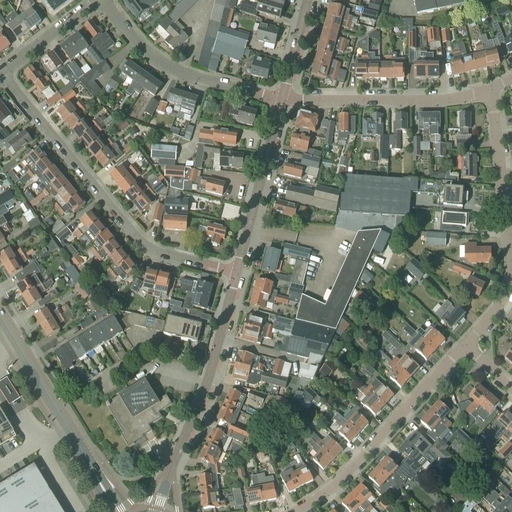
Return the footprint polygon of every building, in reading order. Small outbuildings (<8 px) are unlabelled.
[(30,0),(21,0),(28,8),(34,4),(30,0)] [(44,0),(54,13),(70,1),(69,0),(44,0)] [(127,0),(124,2),(137,18),(148,10),(148,11),(161,2),(159,0),(127,0)] [(194,0),(182,0),(178,4),(178,5),(159,25),(166,33),(167,33),(174,40),(168,46),(174,52),(187,39),(181,33),(180,35),(172,28),(174,26),(174,25),(197,2),(194,0)] [(211,56),(225,0),(215,0),(201,54),(211,56)] [(378,13),(381,0),(370,0),(368,10),(378,13)] [(464,0),(413,0),(417,14),(466,4),(464,0)] [(241,4),(239,12),(256,17),(258,12),(280,19),(283,8),(260,1),(258,7),(252,5),(252,7),(241,4)] [(330,5),(327,18),(341,21),(351,24),(352,17),(347,16),(349,12),(349,10),(348,10),(330,5)] [(226,9),(216,41),(245,50),(249,36),(229,30),(234,11),(226,9)] [(376,21),(378,13),(368,10),(364,9),(362,17),(364,18),(376,21)] [(31,10),(20,18),(29,31),(40,23),(31,10)] [(495,16),(490,19),(500,41),(503,40),(511,59),(511,28),(509,30),(511,35),(505,38),(495,16)] [(20,18),(8,27),(18,40),(29,31),(20,18)] [(327,18),(324,29),(337,33),(339,27),(349,30),(351,24),(327,18)] [(91,22),(84,27),(94,40),(91,43),(96,50),(100,55),(114,45),(110,40),(110,39),(105,33),(102,36),(100,33),(102,32),(98,27),(96,29),(91,22)] [(260,24),(256,41),(274,45),(278,31),(270,29),(270,27),(260,24)] [(324,29),(321,41),(334,44),(345,47),(347,48),(349,41),(336,38),(337,33),(324,29)] [(438,29),(426,30),(428,44),(440,43),(438,29)] [(449,30),(441,31),(442,44),(450,43),(449,30)] [(0,53),(9,47),(0,34),(0,53)] [(78,35),(69,42),(79,54),(87,48),(78,35)] [(485,35),(480,37),(482,44),(488,68),(500,65),(497,56),(503,54),(497,39),(487,42),(485,35)] [(367,49),(367,37),(358,42),(357,47),(367,52),(367,49)] [(461,40),(456,42),(458,50),(464,74),(476,71),(473,57),(467,59),(463,44),(462,44),(461,40)] [(213,53),(210,60),(218,63),(221,55),(241,61),(243,56),(248,57),(250,51),(245,50),(216,41),(212,53),(213,53)] [(321,41),(318,52),(331,56),(333,50),(343,53),(345,47),(334,44),(321,41)] [(69,42),(60,48),(70,61),(79,54),(69,42)] [(478,56),(473,57),(476,71),(488,68),(482,44),(475,46),(478,56)] [(445,45),(437,46),(438,58),(446,57),(445,45)] [(93,46),(87,50),(97,65),(104,61),(93,46)] [(374,49),(367,49),(367,52),(367,55),(368,65),(368,79),(379,79),(379,65),(373,65),(373,60),(374,60),(374,49)] [(455,62),(449,63),(453,77),(464,74),(458,50),(452,52),(455,62)] [(110,57),(106,51),(100,55),(104,61),(110,57)] [(318,52),(315,64),(339,70),(340,64),(330,61),(331,56),(318,52)] [(420,65),(414,65),(414,79),(426,79),(426,54),(426,53),(420,53),(420,65)] [(52,54),(42,61),(51,73),(61,66),(52,54)] [(426,54),(426,79),(439,79),(439,59),(433,59),(433,54),(426,54)] [(351,65),(349,73),(355,74),(355,79),(368,79),(368,65),(367,55),(361,55),(361,60),(356,60),(356,65),(351,65)] [(398,55),(391,55),(392,60),(392,65),(392,79),(404,79),(404,65),(398,65),(398,55)] [(256,58),(251,75),(267,80),(270,67),(269,67),(270,62),(256,58)] [(67,66),(73,73),(77,79),(83,75),(73,61),(67,66)] [(104,61),(78,79),(94,99),(101,90),(93,82),(110,70),(104,61)] [(122,73),(133,81),(141,71),(129,63),(122,73)] [(60,67),(56,70),(63,79),(67,76),(67,77),(73,73),(67,66),(66,64),(61,68),(60,67)] [(315,64),(312,76),(325,79),(327,74),(344,78),(346,72),(339,70),(315,64)] [(392,65),(379,65),(379,79),(392,79),(392,65)] [(32,68),(24,73),(33,85),(34,85),(40,93),(50,86),(46,82),(49,80),(45,76),(42,78),(39,73),(37,74),(32,68)] [(141,71),(133,81),(144,89),(152,79),(141,71)] [(73,73),(67,77),(74,86),(79,82),(77,79),(73,73)] [(122,82),(114,76),(107,85),(115,91),(122,82)] [(152,79),(144,89),(155,97),(162,86),(152,79)] [(57,93),(57,94),(61,99),(67,93),(63,88),(57,93)] [(76,113),(70,106),(71,105),(68,102),(76,96),(71,90),(67,93),(61,99),(67,105),(57,113),(65,122),(76,113)] [(172,91),(168,102),(176,105),(174,112),(173,111),(171,116),(177,118),(185,95),(172,91)] [(61,99),(57,94),(47,102),(51,107),(61,99)] [(185,95),(177,118),(183,120),(185,114),(192,117),(198,99),(185,95)] [(151,98),(143,112),(151,117),(159,103),(151,98)] [(159,101),(156,111),(164,114),(167,104),(159,101)] [(80,102),(76,105),(80,110),(84,107),(80,102)] [(202,111),(208,113),(211,104),(205,102),(202,111)] [(0,103),(0,125),(10,118),(5,110),(0,103)] [(221,104),(217,119),(227,122),(227,119),(252,126),(252,124),(253,124),(254,122),(256,122),(258,115),(256,115),(257,113),(242,108),(241,113),(230,110),(231,107),(221,104)] [(76,113),(65,122),(73,131),(84,123),(79,117),(89,109),(86,105),(84,107),(80,110),(76,113)] [(299,114),(295,128),(300,129),(299,134),(309,136),(310,131),(315,132),(319,117),(301,113),(299,114)] [(433,115),(429,115),(429,143),(435,143),(435,136),(440,136),(439,115),(439,113),(433,113),(433,115)] [(395,123),(393,123),(393,131),(407,131),(407,115),(395,116),(395,123)] [(429,115),(418,115),(419,130),(424,130),(424,143),(429,143),(429,115)] [(459,136),(457,136),(457,151),(473,150),(473,141),(471,141),(471,136),(468,136),(468,129),(470,129),(470,115),(459,115),(459,136)] [(336,126),(336,131),(339,131),(339,133),(339,139),(346,140),(346,136),(353,136),(353,133),(355,133),(355,118),(350,118),(350,116),(339,116),(339,126),(336,126)] [(363,120),(362,139),(371,139),(371,137),(382,137),(382,116),(371,116),(371,120),(363,120)] [(84,123),(73,131),(80,140),(102,123),(101,122),(99,119),(95,118),(86,126),(84,123)] [(122,128),(126,133),(135,126),(131,121),(122,128)] [(102,123),(80,140),(88,150),(103,138),(98,132),(102,129),(101,127),(103,125),(102,123)] [(326,125),(324,146),(329,146),(331,134),(332,135),(333,126),(326,125)] [(133,137),(138,134),(134,128),(129,131),(133,137)] [(196,141),(198,131),(192,130),(190,140),(196,141)] [(201,131),(200,139),(235,145),(237,134),(216,130),(215,133),(201,131)] [(11,136),(0,144),(0,148),(1,150),(4,147),(7,151),(11,148),(15,154),(31,142),(24,132),(14,140),(11,136)] [(388,136),(388,140),(388,150),(401,150),(401,132),(393,132),(393,136),(388,136)] [(294,134),(290,147),(307,151),(310,138),(308,138),(309,136),(299,134),(299,136),(294,134)] [(413,156),(412,156),(412,161),(415,161),(415,156),(420,156),(420,137),(412,137),(413,156)] [(103,138),(88,150),(96,159),(115,144),(114,143),(117,141),(114,138),(112,140),(111,139),(107,142),(103,138)] [(312,140),(308,157),(319,160),(324,143),(312,140)] [(339,166),(337,173),(345,175),(346,168),(347,169),(349,160),(354,142),(348,140),(343,158),(341,157),(338,166),(339,166)] [(388,164),(388,150),(388,140),(380,140),(380,164),(388,164)] [(260,150),(262,145),(247,141),(246,146),(260,150)] [(356,141),(351,159),(355,160),(360,142),(356,141)] [(115,144),(96,159),(104,169),(115,160),(111,155),(119,149),(115,144)] [(220,148),(198,144),(196,161),(203,162),(204,153),(219,155),(220,148)] [(435,145),(435,158),(445,158),(445,145),(435,145)] [(151,146),(150,159),(174,161),(175,148),(151,146)] [(27,165),(22,169),(26,175),(46,159),(38,149),(27,158),(23,161),(27,165)] [(243,156),(221,154),(220,167),(242,169),(243,156)] [(472,154),(458,156),(461,179),(475,177),(473,162),(475,161),(475,157),(472,156),(472,154)] [(286,165),(283,175),(301,179),(302,173),(307,174),(306,176),(317,179),(319,170),(318,170),(320,160),(319,160),(308,157),(304,156),(301,166),(295,164),(294,167),(286,165)] [(46,159),(26,175),(19,180),(23,185),(35,176),(38,180),(53,168),(46,159)] [(121,168),(110,176),(118,186),(137,170),(133,165),(125,172),(121,168)] [(42,185),(37,189),(41,193),(61,177),(53,168),(38,180),(42,185)] [(201,172),(190,170),(166,168),(165,179),(171,179),(171,187),(184,188),(184,184),(191,184),(197,185),(196,189),(205,191),(205,192),(221,196),(225,184),(208,179),(208,180),(199,178),(201,172)] [(137,170),(118,186),(125,195),(136,186),(129,177),(133,174),(137,179),(141,175),(137,170)] [(445,174),(444,176),(445,176),(445,180),(445,181),(445,182),(457,183),(458,177),(449,177),(450,171),(445,170),(445,174)] [(11,172),(6,176),(10,182),(15,178),(11,172)] [(431,174),(430,181),(438,182),(445,182),(445,181),(445,180),(445,176),(444,176),(445,174),(438,174),(431,174)] [(341,195),(340,212),(376,215),(409,217),(411,193),(444,196),(443,206),(462,207),(463,202),(468,203),(468,192),(463,192),(464,188),(452,188),(452,183),(404,180),(404,181),(376,179),(346,176),(344,195),(341,195)] [(41,193),(38,196),(41,200),(45,197),(46,198),(50,195),(54,199),(69,186),(61,177),(41,193)] [(140,183),(136,186),(125,195),(133,204),(148,193),(144,187),(140,183)] [(148,193),(133,204),(141,214),(152,205),(156,202),(152,197),(156,194),(148,184),(144,187),(148,193)] [(57,203),(53,207),(57,212),(77,196),(69,186),(54,199),(57,203)] [(289,187),(285,200),(316,208),(316,209),(335,214),(341,193),(317,187),(315,194),(289,187)] [(14,188),(0,197),(0,207),(3,206),(13,199),(14,199),(19,196),(14,188)] [(34,199),(30,194),(24,198),(29,204),(34,199)] [(34,199),(29,204),(32,208),(42,201),(41,200),(38,196),(34,199)] [(77,196),(57,212),(62,217),(70,210),(73,214),(84,205),(77,196)] [(13,199),(3,206),(4,206),(7,212),(13,208),(12,206),(16,203),(14,199),(13,199)] [(165,215),(164,230),(186,232),(188,200),(166,199),(165,215)] [(208,207),(216,209),(218,203),(210,200),(208,207)] [(276,201),(273,213),(294,218),(294,216),(306,219),(308,209),(276,201)] [(157,204),(153,220),(160,222),(163,206),(157,204)] [(30,211),(22,216),(30,230),(40,224),(36,218),(35,219),(30,211)] [(419,212),(411,211),(410,226),(419,226),(419,212)] [(440,212),(442,213),(441,231),(459,232),(460,226),(466,227),(466,214),(469,214),(440,212)] [(83,226),(73,235),(77,240),(80,238),(99,223),(91,213),(80,222),(83,226)] [(189,220),(188,232),(197,232),(199,227),(209,229),(207,235),(213,237),(211,244),(219,246),(221,239),(224,240),(227,229),(219,226),(219,225),(201,220),(200,220),(189,220)] [(60,222),(50,230),(54,235),(64,227),(60,222)] [(99,223),(80,238),(84,243),(92,236),(95,241),(106,232),(99,223)] [(7,224),(0,228),(0,243),(4,241),(1,236),(10,230),(7,224)] [(66,228),(55,238),(60,244),(71,234),(66,228)] [(360,277),(364,269),(382,231),(358,233),(325,306),(302,296),(296,321),(336,331),(341,319),(360,277)] [(90,251),(95,256),(114,241),(106,232),(95,241),(99,245),(90,251)] [(426,233),(425,245),(445,246),(446,235),(426,233)] [(114,241),(95,256),(99,261),(107,255),(111,259),(121,250),(114,241)] [(71,245),(69,246),(64,250),(69,257),(76,252),(71,245)] [(286,245),(283,255),(297,258),(296,261),(308,264),(311,252),(286,245)] [(490,250),(488,250),(476,250),(476,245),(465,245),(465,258),(469,258),(469,263),(490,263),(490,250)] [(9,250),(0,255),(0,261),(4,267),(25,254),(22,249),(12,255),(9,250)] [(114,263),(106,270),(110,275),(129,260),(121,250),(111,259),(114,263)] [(267,250),(262,271),(274,274),(280,253),(267,250)] [(16,281),(40,266),(38,263),(37,264),(36,262),(34,264),(33,263),(22,270),(20,266),(29,261),(25,254),(4,267),(6,271),(4,273),(8,280),(14,276),(16,281)] [(72,260),(77,267),(83,262),(78,255),(72,260)] [(129,260),(110,275),(114,280),(118,276),(122,281),(137,269),(129,260)] [(413,260),(405,270),(419,283),(427,273),(413,260)] [(72,267),(68,261),(61,265),(64,271),(65,271),(67,270),(72,267)] [(302,286),(308,264),(296,261),(290,284),(291,284),(302,286)] [(455,264),(452,272),(459,274),(459,272),(469,276),(472,271),(455,264)] [(91,272),(85,265),(79,269),(85,277),(91,272)] [(41,267),(40,266),(16,281),(18,284),(39,272),(37,269),(41,267)] [(76,272),(72,266),(72,267),(67,270),(65,271),(70,279),(71,279),(78,274),(76,272)] [(374,279),(364,269),(360,277),(368,285),(374,279)] [(147,270),(144,284),(149,285),(148,290),(147,295),(153,297),(156,287),(159,273),(147,270)] [(156,287),(153,297),(159,298),(161,293),(167,294),(171,276),(159,273),(156,287)] [(182,279),(179,290),(209,298),(212,286),(207,285),(209,276),(202,274),(199,283),(198,283),(182,279)] [(470,278),(464,290),(479,297),(484,285),(470,278)] [(28,279),(16,287),(23,298),(34,290),(28,279)] [(136,279),(130,289),(136,293),(143,283),(136,279)] [(23,299),(21,300),(26,310),(41,301),(38,296),(48,291),(50,288),(53,284),(51,280),(34,290),(23,298),(23,299)] [(409,289),(400,280),(396,285),(405,293),(409,289)] [(92,295),(82,281),(74,287),(75,288),(74,288),(84,301),(92,295)] [(257,281),(254,293),(269,297),(275,298),(274,302),(280,303),(282,297),(276,296),(277,293),(271,291),(273,284),(257,281)] [(304,287),(302,286),(291,284),(290,289),(302,293),(304,287)] [(179,290),(179,291),(185,293),(184,298),(186,299),(183,310),(192,312),(193,307),(206,310),(209,298),(179,290)] [(48,295),(49,296),(52,300),(57,297),(53,291),(48,295)] [(353,300),(358,304),(364,295),(359,292),(358,293),(353,300)] [(254,293),(250,306),(264,309),(266,302),(268,302),(269,297),(254,293)] [(282,297),(280,303),(288,305),(289,302),(300,304),(302,298),(290,295),(289,299),(282,297)] [(94,296),(88,300),(91,305),(97,301),(94,296)] [(447,302),(436,315),(442,320),(440,321),(445,325),(444,326),(446,328),(447,327),(451,330),(457,323),(459,325),(465,318),(463,317),(465,315),(455,306),(453,308),(447,302)] [(46,309),(34,317),(41,327),(63,314),(60,309),(50,315),(46,309)] [(63,314),(41,327),(47,338),(59,331),(57,327),(73,317),(70,311),(63,315),(63,314)] [(132,314),(123,319),(129,329),(134,326),(132,314)] [(142,317),(132,314),(134,326),(140,327),(142,317)] [(247,318),(245,327),(271,334),(273,327),(268,326),(268,327),(264,326),(266,319),(250,315),(249,318),(247,318)] [(113,317),(106,322),(115,337),(123,333),(113,317)] [(168,317),(163,335),(172,337),(176,319),(168,317)] [(148,318),(145,329),(151,330),(153,319),(148,318)] [(123,319),(118,322),(124,332),(129,329),(123,319)] [(176,319),(172,337),(181,339),(185,321),(176,319)] [(336,331),(335,333),(340,337),(350,326),(341,319),(336,331)] [(159,321),(156,331),(162,333),(164,322),(159,321)] [(185,321),(181,339),(189,341),(193,323),(185,321)] [(291,339),(294,325),(281,321),(277,335),(291,339)] [(319,368),(335,333),(336,331),(296,321),(295,321),(294,325),(291,339),(290,339),(286,354),(313,360),(312,366),(319,368)] [(106,322),(98,326),(108,342),(115,337),(106,322)] [(421,327),(415,332),(435,351),(445,341),(440,337),(445,332),(434,322),(426,331),(421,327)] [(505,333),(511,325),(507,322),(501,331),(505,333)] [(193,323),(189,341),(198,343),(202,325),(193,323)] [(407,325),(403,330),(413,339),(405,348),(412,355),(416,352),(426,361),(435,351),(415,332),(407,325)] [(98,326),(91,331),(100,347),(108,342),(98,326)] [(242,328),(240,336),(243,336),(242,339),(260,344),(262,338),(270,340),(271,334),(245,327),(245,328),(242,328)] [(91,331),(84,335),(93,351),(100,347),(91,331)] [(84,335),(76,340),(86,355),(93,351),(84,335)] [(286,354),(290,339),(284,337),(280,352),(286,354)] [(391,337),(387,342),(396,351),(401,346),(391,337)] [(56,340),(40,350),(43,354),(59,344),(56,340)] [(76,340),(69,344),(79,360),(86,355),(76,340)] [(69,344),(62,349),(72,364),(79,360),(69,344)] [(62,349),(54,354),(66,373),(73,368),(71,365),(72,364),(62,349)] [(239,353),(235,365),(261,372),(262,366),(258,364),(259,358),(239,353)] [(399,361),(396,366),(399,369),(410,378),(419,368),(409,359),(405,355),(399,361)] [(287,378),(291,364),(284,362),(275,359),(270,374),(287,379),(287,378)] [(337,369),(329,362),(320,372),(328,379),(337,369)] [(235,365),(232,378),(246,381),(245,384),(257,387),(259,381),(284,389),(287,379),(270,374),(261,372),(235,365)] [(368,365),(364,369),(371,376),(375,372),(368,365)] [(410,378),(399,369),(396,366),(391,370),(393,372),(388,378),(400,388),(410,378)] [(80,379),(83,384),(91,379),(88,374),(80,379)] [(145,381),(105,405),(123,433),(120,435),(128,448),(134,445),(133,443),(152,431),(149,426),(162,418),(159,413),(172,405),(166,396),(157,401),(145,381)] [(0,396),(8,410),(18,404),(5,383),(0,386),(0,396)] [(370,385),(366,389),(384,406),(393,396),(379,383),(373,389),(370,385)] [(360,385),(357,389),(365,397),(360,403),(375,416),(384,406),(366,389),(365,390),(360,385)] [(468,401),(457,406),(463,424),(464,424),(489,395),(478,386),(469,397),(475,402),(472,405),(468,401)] [(230,390),(224,406),(239,412),(246,397),(230,390)] [(248,394),(247,397),(262,404),(264,401),(248,394)] [(489,395),(464,424),(468,428),(478,417),(483,422),(490,415),(499,404),(489,395)] [(439,402),(429,413),(447,429),(452,425),(444,418),(449,412),(452,415),(457,410),(447,402),(443,406),(439,402)] [(224,406),(218,421),(228,425),(232,426),(229,431),(242,437),(245,432),(233,427),(239,412),(224,406)] [(355,407),(343,420),(358,434),(367,425),(362,420),(366,416),(355,407)] [(503,427),(493,437),(497,441),(511,425),(511,415),(507,411),(497,422),(503,427)] [(15,438),(0,412),(0,446),(0,447),(15,438)] [(429,413),(420,422),(429,430),(425,434),(434,442),(433,442),(443,452),(443,451),(447,448),(438,439),(447,429),(429,413)] [(338,415),(333,419),(344,429),(339,434),(349,444),(358,434),(343,420),(338,415)] [(511,425),(497,441),(498,442),(501,439),(505,442),(509,438),(505,434),(508,431),(511,434),(511,425)] [(283,429),(276,434),(285,445),(291,440),(283,429)] [(453,435),(454,435),(460,441),(465,435),(458,429),(453,435)] [(214,430),(206,444),(222,452),(229,438),(243,444),(245,439),(242,437),(229,431),(227,436),(224,435),(224,434),(214,430)] [(416,433),(407,442),(421,455),(428,448),(438,458),(444,464),(450,458),(443,451),(443,452),(433,442),(429,446),(426,444),(416,433)] [(310,438),(311,439),(333,461),(342,451),(327,436),(321,442),(314,434),(310,438)] [(308,437),(305,440),(308,443),(307,444),(313,449),(312,451),(317,456),(313,461),(323,471),(333,461),(311,439),(310,440),(308,437)] [(268,442),(264,443),(267,454),(272,453),(268,442)] [(428,462),(421,455),(407,442),(399,452),(406,458),(402,462),(415,475),(428,462)] [(511,448),(506,443),(498,453),(505,459),(511,451),(511,448)] [(206,444),(199,459),(208,464),(208,470),(214,469),(219,469),(219,464),(217,463),(222,452),(206,444)] [(264,446),(259,448),(262,458),(267,457),(264,446)] [(387,459),(378,468),(399,489),(400,489),(408,480),(409,481),(415,475),(402,462),(397,468),(387,459)] [(286,473),(280,476),(282,481),(288,493),(313,481),(306,468),(300,472),(295,462),(289,465),(284,468),(286,473)] [(500,464),(491,474),(495,478),(505,468),(500,464)] [(32,466),(3,484),(17,505),(45,488),(32,466)] [(378,468),(368,479),(374,484),(371,487),(385,500),(388,496),(385,493),(390,487),(396,493),(399,489),(378,468)] [(208,476),(199,477),(201,493),(218,491),(216,475),(220,475),(219,469),(214,469),(208,470),(208,476)] [(243,469),(237,470),(240,484),(247,482),(243,469)] [(263,502),(258,479),(257,476),(250,477),(253,490),(246,491),(249,505),(263,502)] [(264,477),(258,479),(263,502),(276,500),(273,486),(266,487),(264,477)] [(3,484),(0,485),(0,511),(20,511),(17,505),(3,484)] [(361,486),(351,496),(367,511),(370,511),(373,509),(366,501),(371,496),(361,486)] [(491,490),(487,494),(506,511),(511,511),(511,502),(506,497),(510,493),(502,486),(498,490),(502,493),(499,496),(491,490)] [(60,511),(45,488),(17,505),(20,511),(60,511)] [(239,488),(232,490),(234,501),(241,499),(239,488)] [(458,490),(452,497),(461,506),(467,499),(458,490)] [(218,491),(201,493),(203,510),(214,508),(219,508),(225,507),(225,502),(219,503),(218,491)] [(506,511),(487,494),(483,499),(496,511),(494,511),(506,511)] [(367,511),(351,496),(342,505),(348,511),(355,511),(357,510),(358,511),(367,511)] [(383,500),(379,504),(386,511),(394,511),(395,511),(383,500)]
